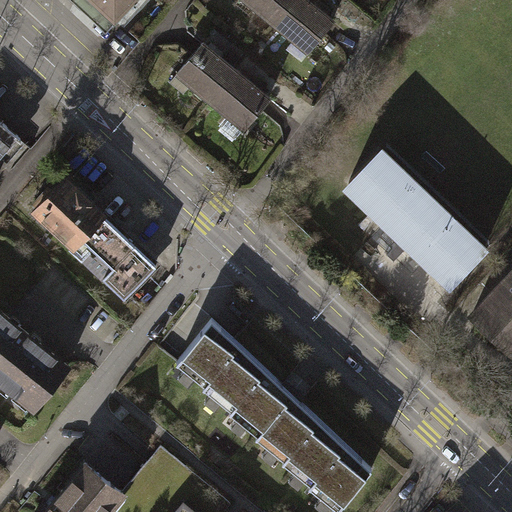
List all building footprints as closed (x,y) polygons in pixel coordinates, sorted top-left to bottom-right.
[(72,0),(104,30),(114,20),(93,0),(72,0)] [(93,0),(114,20),(132,0),(93,0)] [(246,0),(273,22),(291,0),(246,0)] [(332,19),(307,0),(291,0),(273,22),(307,49),(332,19)] [(177,71),(208,98),(235,68),(203,40),(177,71)] [(269,98),(235,68),(208,98),(243,128),(269,98)] [(0,118),(0,154),(17,134),(0,118)] [(379,149),(348,181),(453,282),(484,249),(379,149)] [(32,203),(72,243),(103,213),(66,176),(52,190),(48,186),(32,203)] [(156,265),(103,213),(72,243),(69,246),(84,260),(86,258),(125,296),(156,265)] [(511,271),(473,312),(511,348),(511,271)] [(0,310),(0,379),(33,406),(67,364),(0,310)] [(304,484),(334,509),(368,467),(208,317),(172,360),(201,385),(199,386),(227,408),(225,409),(254,433),(252,435),(281,458),(278,460),(307,483),(304,484)] [(84,461),(42,511),(104,511),(122,491),(84,461)] [(195,511),(182,501),(173,511),(195,511)]
